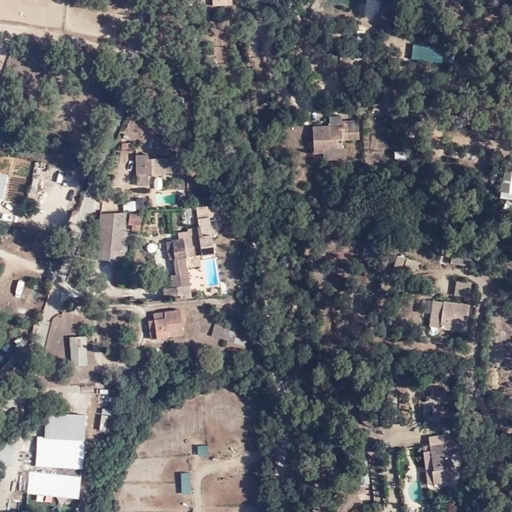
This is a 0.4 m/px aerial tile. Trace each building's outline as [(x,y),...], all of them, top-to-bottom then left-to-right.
[(421,47),(420,53),(432,56),(433,50),(421,47)] [(182,76),(177,68),(167,73),(172,82),(182,76)] [(325,146),(342,146),(343,137),(343,131),(347,131),(347,137),(359,137),(359,118),(341,119),(341,123),(312,123),(313,151),(325,150),(325,146)] [(343,155),(342,146),(325,146),(325,150),(325,155),(343,155)] [(149,155),(137,156),(139,174),(139,185),(152,184),(151,176),(163,176),(163,174),(172,174),(172,158),(150,159),(149,155)] [(68,177),(70,168),(49,165),(47,173),(68,177)] [(511,171),(500,171),(500,198),(511,198),(511,171)] [(32,177),(29,194),(37,195),(40,178),(32,177)] [(135,209),(146,207),(144,197),(134,198),(135,209)] [(201,253),(215,251),(210,217),(221,216),(219,205),(199,207),(202,237),(167,241),(169,256),(175,254),(176,262),(187,261),(187,257),(202,256),(201,253)] [(125,213),(101,216),(98,239),(92,238),(91,249),(88,249),(87,258),(120,261),(125,213)] [(132,225),(141,226),(141,217),(130,216),(129,225),(132,225)] [(40,245),(41,236),(20,234),(19,243),(40,245)] [(216,258),(215,251),(201,253),(202,256),(203,260),(216,258)] [(164,287),(164,289),(180,287),(185,286),(184,273),(186,273),(175,263),(176,274),(172,275),(173,287),(164,287)] [(455,279),(453,295),(469,298),(471,282),(455,279)] [(180,287),(164,289),(164,297),(181,296),(180,287)] [(436,326),(440,300),(429,298),(425,324),(436,326)] [(440,298),(440,300),(436,326),(436,327),(463,331),(467,302),(440,298)] [(165,318),(154,320),(148,321),(151,338),(160,337),(161,338),(183,334),(180,310),(164,312),(165,318)] [(153,313),(154,320),(165,318),(164,312),(153,313)] [(230,316),(229,322),(240,326),(241,320),(230,316)] [(240,326),(229,322),(216,319),(211,336),(227,340),(226,345),(245,349),(250,334),(239,331),(240,326)] [(71,366),(86,365),(86,336),(70,336),(71,366)] [(42,413),(41,438),(81,441),(82,417),(42,413)] [(108,430),(109,415),(101,415),(100,430),(108,430)] [(447,443),(459,441),(459,435),(446,436),(447,443)] [(81,441),(41,438),(35,437),(32,465),(79,469),(81,441)] [(0,461),(8,462),(9,442),(0,441),(0,461)] [(461,452),(459,441),(447,443),(432,446),(435,467),(437,467),(436,470),(433,471),(435,484),(451,482),(449,467),(455,466),(453,454),(461,452)] [(197,445),(198,456),(208,455),(207,444),(197,445)] [(369,461),(360,462),(362,485),(372,484),(369,461)] [(73,500),(76,477),(19,471),(17,495),(73,500)] [(190,472),(180,473),(182,494),(191,493),(190,472)]
